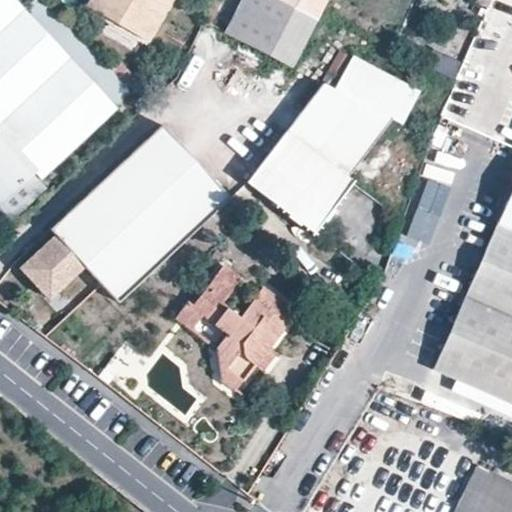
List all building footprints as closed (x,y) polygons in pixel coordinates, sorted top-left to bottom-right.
[(0,0),(0,30),(25,8),(17,0),(0,0)] [(92,0),(90,4),(149,37),(171,0),(92,0)] [(244,0),(227,32),(294,67),(323,10),(328,0),(244,0)] [(25,8),(0,30),(0,129),(42,174),(117,106),(25,8)] [(458,81),(466,62),(441,49),(432,67),(458,81)] [(342,50),(324,83),(337,89),(354,56),(342,50)] [(390,117),(403,124),(420,91),(354,56),(337,89),(390,117)] [(113,73),(127,88),(137,77),(124,63),(113,73)] [(324,83),(249,180),(292,213),(290,216),(301,225),(304,221),(315,229),(324,218),(334,206),(353,182),(344,175),(390,117),(337,89),(324,83)] [(441,118),(443,114),(446,107),(436,102),(431,113),(441,118)] [(116,303),(229,199),(161,126),(48,229),(54,235),(49,240),(52,243),(44,251),(41,247),(18,268),(36,288),(47,277),(58,288),(82,266),(116,303)] [(32,174),(0,139),(0,200),(1,202),(32,174)] [(511,191),(499,223),(511,228),(511,191)] [(334,206),(324,218),(327,222),(337,208),(334,206)] [(511,402),(511,228),(499,223),(436,369),(511,402)] [(44,251),(52,243),(49,240),(41,247),(44,251)] [(228,269),(197,307),(206,315),(228,332),(217,344),(223,376),(239,389),(259,362),(268,351),(295,316),(262,290),(244,311),(224,295),(238,276),(228,269)] [(58,288),(47,277),(36,288),(46,299),(58,288)] [(206,315),(197,307),(192,302),(181,316),(195,328),(206,315)] [(276,357),(268,351),(259,362),(267,368),(276,357)] [(98,379),(109,388),(117,378),(106,370),(98,379)] [(511,511),(511,483),(478,467),(455,511),(511,511)]
